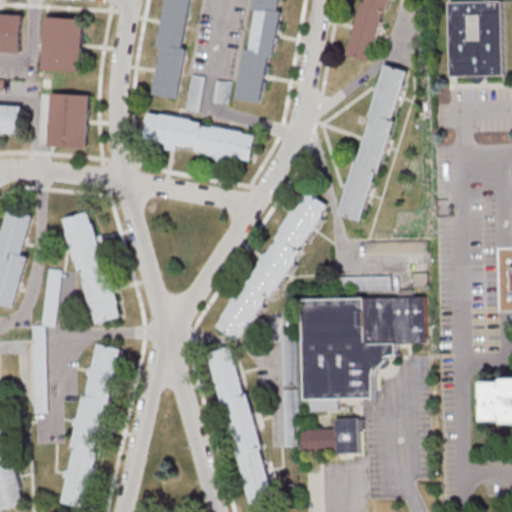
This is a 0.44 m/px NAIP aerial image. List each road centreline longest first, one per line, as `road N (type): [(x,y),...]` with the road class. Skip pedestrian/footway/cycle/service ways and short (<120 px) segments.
road 1 (residential): [(166,344),(261,194),(307,98),(323,0)]
road 2 (residential): [(126,177),(119,83),(133,0)]
road 3 (residential): [(215,511),(166,344)]
road 4 (residential): [(166,344),(126,177)]
road 5 (residential): [(166,344),(127,511)]
road 6 (residential): [(257,200),(126,177)]
road 7 (residential): [(126,177),(0,174)]
